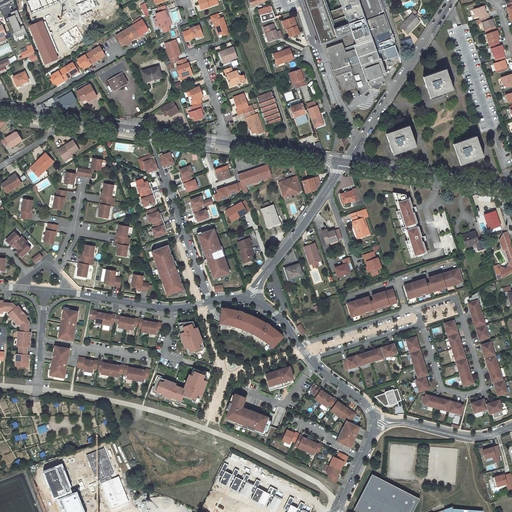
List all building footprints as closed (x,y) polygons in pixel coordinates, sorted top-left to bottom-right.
[(209,4),(218,1),(217,0),(198,0),(201,8),(210,5),(209,4)] [(273,0),(278,13),(299,8),(296,0),(273,0)] [(304,0),(320,43),(324,42),(340,36),(351,32),(356,44),(354,45),(355,48),(358,55),(369,86),(371,85),(371,87),(381,83),(380,81),(384,80),(382,76),(385,75),(383,72),(386,71),(389,74),(398,57),(383,12),(378,0),(304,0)] [(160,19),(163,27),(175,23),(172,16),(170,16),(168,9),(169,9),(167,4),(161,6),(162,11),(159,12),(161,19),(160,19)] [(275,16),(274,12),(272,6),(259,10),(260,15),(262,22),(276,18),(275,16)] [(486,13),(484,6),(474,9),(476,17),(479,16),(480,20),(489,16),(488,13),(486,13)] [(16,10),(9,12),(11,16),(6,18),(15,40),(26,36),(16,10)] [(125,18),(123,13),(119,15),(118,13),(108,17),(111,24),(125,18)] [(229,33),(223,17),(220,18),(218,13),(210,15),(213,23),(214,23),(218,35),(220,34),(221,36),(229,33)] [(402,28),(407,34),(420,21),(418,19),(415,16),(413,13),(401,26),(403,27),(402,28)] [(489,16),(480,20),(481,23),(482,23),(485,30),(495,27),(493,19),(491,20),(489,16)] [(141,17),(132,23),(133,26),(143,20),(141,17)] [(285,20),(288,29),(290,37),(300,34),(294,17),(285,20)] [(133,26),(124,31),(115,37),(121,47),(125,44),(127,43),(128,45),(131,43),(130,41),(136,38),(137,39),(144,35),(143,33),(148,30),(143,20),(133,26)] [(274,24),(264,27),(269,42),(279,39),(276,31),(274,24)] [(193,36),(201,33),(199,25),(190,27),(190,28),(182,31),(185,40),(193,37),(193,36)] [(282,30),(276,31),(279,39),(284,37),(282,30)] [(499,42),(498,39),(500,38),(497,31),(486,34),(490,45),(499,42)] [(340,36),(324,42),(326,48),(342,42),(340,36)] [(165,44),(171,64),(178,61),(180,61),(178,57),(181,56),(179,51),(178,52),(176,47),(177,46),(175,41),(165,44)] [(326,48),(342,94),(358,88),(349,61),(350,61),(349,58),(348,59),(348,58),(345,52),(342,42),(326,48)] [(495,59),(505,56),(504,53),(505,53),(502,45),(500,46),(499,42),(490,45),(491,49),(493,56),(494,56),(495,59)] [(0,45),(0,55),(12,51),(8,43),(0,45)] [(107,53),(102,45),(79,59),(84,67),(92,63),(99,59),(98,58),(107,53)] [(223,63),(237,59),(234,48),(220,53),(223,63)] [(273,54),(276,62),(284,60),(285,62),(294,59),(291,48),(273,54)] [(351,57),(358,55),(355,48),(345,52),(348,58),(351,57)] [(505,56),(495,59),(496,63),(494,64),(496,71),(498,71),(505,68),(507,68),(505,60),(506,60),(505,56)] [(193,74),(189,63),(188,63),(186,59),(180,61),(178,61),(180,66),(178,67),(181,77),(187,75),(187,76),(193,74)] [(71,75),(75,73),(75,74),(77,76),(81,74),(79,70),(74,62),(63,69),(51,76),(56,84),(64,79),(64,80),(71,76),(71,75)] [(127,70),(122,63),(100,76),(104,83),(109,81),(114,90),(121,87),(121,85),(127,81),(122,73),(127,70)] [(151,79),(152,80),(162,77),(159,67),(142,71),(145,80),(151,79)] [(233,73),(231,68),(224,70),(226,75),(227,75),(227,76),(229,77),(230,80),(229,82),(230,85),(245,80),(244,75),(240,76),(238,75),(236,71),(233,73)] [(299,87),(300,87),(301,90),(305,101),(314,98),(308,84),(307,77),(304,78),(302,69),(292,72),(295,82),(297,82),(299,87)] [(447,77),(445,69),(424,76),(427,84),(428,83),(430,90),(429,91),(432,98),(452,91),(450,83),(449,84),(446,77),(447,77)] [(25,72),(13,77),(17,86),(29,81),(25,72)] [(511,73),(501,77),(503,85),(505,85),(506,88),(511,86),(511,73)] [(90,84),(77,91),(83,101),(87,99),(87,100),(96,95),(90,84)] [(192,96),(193,101),(192,101),(194,106),(201,103),(202,103),(201,98),(203,98),(199,87),(190,91),(192,96)] [(58,99),(61,103),(69,105),(77,101),(70,89),(57,97),(59,99),(58,99)] [(257,97),(259,102),(267,127),(283,121),(274,97),(273,94),(272,91),(257,97)] [(287,102),(294,99),(291,91),(284,94),(287,102)] [(233,98),(237,110),(236,110),(238,115),(245,113),(250,111),(249,106),(247,106),(243,94),(233,98)] [(173,101),(161,109),(164,114),(167,112),(170,116),(178,111),(173,101)] [(192,112),(195,120),(204,117),(201,109),(203,108),(201,103),(194,106),(192,106),(193,111),(192,112)] [(305,113),(302,104),(291,108),(295,117),(296,116),(304,113),(305,113)] [(318,105),(308,108),(314,125),(323,122),(318,105)] [(263,131),(257,114),(254,114),(253,110),(250,111),(245,113),(246,117),(246,118),(248,125),(249,125),(250,129),(252,128),(254,132),(257,134),(263,131)] [(235,117),(232,118),(230,111),(223,114),(227,125),(237,121),(235,117)] [(410,133),(408,126),(387,133),(390,140),(391,140),(393,147),(392,147),(395,154),(415,147),(413,140),(412,140),(409,133),(410,133)] [(16,132),(5,138),(10,147),(17,143),(17,144),(22,140),(17,132),(16,132)] [(475,136),(454,143),(457,151),(458,150),(460,157),(459,158),(461,165),(482,158),(480,150),(479,151),(476,144),(477,143),(475,136)] [(64,162),(72,158),(71,156),(79,152),(73,142),(65,146),(66,148),(58,153),(64,162)] [(161,152),(158,154),(163,169),(171,166),(170,163),(173,162),(169,152),(162,155),(161,152)] [(53,162),(45,154),(37,161),(39,163),(31,170),(38,177),(53,162)] [(206,155),(211,170),(214,169),(209,154),(206,155)] [(159,171),(153,155),(149,157),(150,159),(143,162),(147,172),(150,170),(151,173),(159,171)] [(101,167),(102,160),(93,158),(91,169),(100,170),(101,167)] [(39,163),(37,161),(30,168),(31,170),(39,163)] [(248,192),(246,185),(253,183),(254,186),(258,184),(257,181),(263,180),(264,183),(267,181),(267,178),(270,177),(271,177),(267,165),(238,175),(240,182),(244,194),(246,193),(248,192)] [(181,181),(191,178),(190,174),(192,173),(190,166),(179,170),(180,174),(179,174),(181,181)] [(231,177),(227,166),(215,170),(219,182),(231,177)] [(84,176),(85,169),(78,168),(76,175),(84,176)] [(92,170),(85,169),(84,176),(91,178),(92,170)] [(75,174),(66,172),(64,183),(74,185),(75,174)] [(5,193),(20,184),(16,176),(8,181),(8,180),(0,185),(5,193)] [(320,184),(318,177),(302,182),(306,193),(317,189),(320,184)] [(192,181),(191,178),(181,181),(184,188),(185,188),(186,191),(197,187),(195,180),(192,181)] [(294,178),(279,183),(284,197),(302,191),(298,180),(295,181),(294,178)] [(142,179),(135,182),(139,194),(141,193),(142,195),(153,191),(151,184),(149,185),(148,181),(143,183),(142,179)] [(216,201),(239,193),(236,183),(213,191),(216,201)] [(114,185),(105,184),(103,196),(101,196),(101,200),(115,202),(115,198),(112,198),(114,185)] [(343,204),(356,200),(357,202),(363,200),(359,187),(353,189),(352,189),(353,190),(340,194),(343,204)] [(68,191),(57,189),(56,197),(55,196),(53,209),(63,211),(65,198),(66,199),(68,191)] [(156,198),(153,191),(142,195),(142,198),(141,198),(144,207),(155,202),(154,199),(156,198)] [(405,195),(392,194),(398,211),(396,212),(402,232),(405,232),(408,241),(405,242),(408,250),(410,249),(413,257),(427,252),(408,198),(406,199),(405,195)] [(203,203),(201,196),(190,200),(191,204),(190,204),(192,211),(202,208),(201,204),(203,203)] [(35,199),(25,199),(24,211),(26,211),(25,218),(35,218),(36,211),(34,212),(35,199)] [(115,202),(101,200),(100,204),(101,205),(99,217),(109,218),(111,206),(114,207),(115,202)] [(240,203),(224,212),(228,220),(236,215),(238,218),(246,213),(240,203)] [(264,209),(261,210),(268,227),(279,223),(272,206),(270,207),(264,209)] [(156,207),(146,211),(147,216),(150,223),(152,223),(153,225),(164,221),(161,214),(160,215),(159,212),(158,212),(156,207)] [(202,208),(192,211),(195,219),(196,218),(197,222),(208,218),(206,211),(203,211),(202,208)] [(355,227),(358,236),(360,237),(367,235),(364,228),(367,227),(364,218),(369,216),(366,209),(356,213),(358,220),(353,221),(352,223),(353,226),(355,227)] [(500,226),(495,211),(484,215),(489,230),(500,226)] [(166,228),(164,221),(153,225),(154,228),(152,229),(154,236),(166,232),(165,229),(166,228)] [(57,232),(58,225),(49,223),(47,230),(46,230),(44,242),(53,244),(55,231),(57,232)] [(127,238),(129,227),(119,225),(117,236),(116,236),(115,239),(130,242),(131,238),(127,238)] [(215,229),(199,234),(215,280),(221,277),(222,279),(227,276),(231,274),(215,229)] [(329,244),(337,241),(333,231),(327,233),(326,230),(321,231),(326,245),(329,244)] [(479,243),(475,231),(462,236),(466,248),(473,246),(474,250),(478,251),(487,248),(484,242),(482,243),(479,243)] [(21,237),(16,232),(6,240),(11,246),(13,244),(16,247),(24,239),(22,236),(21,237)] [(511,244),(508,232),(503,234),(500,241),(503,250),(505,250),(508,249),(511,261),(511,265),(510,266),(503,269),(501,274),(496,277),(497,281),(511,272),(511,244)] [(238,242),(241,251),(240,251),(243,260),(250,257),(253,256),(250,248),(252,247),(250,242),(252,241),(250,238),(238,242)] [(24,239),(16,247),(18,249),(16,251),(21,257),(31,248),(26,243),(27,242),(24,239)] [(130,242),(115,239),(115,243),(118,244),(117,254),(126,256),(128,246),(129,246),(130,242)] [(79,255),(78,259),(93,261),(94,257),(92,257),(94,245),(85,243),(82,255),(79,255)] [(321,263),(315,244),(305,248),(307,256),(308,255),(312,266),(314,271),(319,269),(317,264),(321,263)] [(185,291),(168,245),(152,251),(169,296),(171,295),(178,295),(177,293),(185,291)] [(42,257),(39,253),(31,259),(34,263),(42,257)] [(383,269),(379,259),(377,259),(375,253),(365,256),(367,263),(368,263),(370,268),(372,273),(377,271),(383,269)] [(342,264),(332,267),(336,278),(350,273),(349,270),(352,269),(349,257),(341,260),(342,264)] [(93,261),(78,259),(77,262),(79,263),(77,275),(86,277),(89,264),(92,265),(93,261)] [(302,275),(299,264),(285,269),(289,280),(302,275)] [(498,267),(493,268),(496,277),(501,274),(503,269),(498,267)] [(116,271),(106,270),(104,282),(113,284),(113,286),(120,287),(121,279),(115,277),(116,271)] [(430,283),(433,292),(445,288),(445,287),(462,282),(458,271),(454,272),(453,270),(441,274),(428,278),(430,283)] [(142,277),(133,275),(131,287),(140,289),(140,291),(147,293),(148,283),(142,282),(142,277)] [(340,286),(348,283),(346,278),(339,280),(340,286)] [(404,288),(408,299),(416,297),(429,293),(426,284),(425,279),(412,283),(412,284),(409,284),(409,286),(404,288)] [(511,306),(511,305),(511,290),(511,291),(510,287),(502,289),(503,293),(507,292),(511,306)] [(373,301),(376,310),(389,306),(389,305),(397,302),(393,291),(389,292),(388,291),(385,292),(372,296),(373,301)] [(348,305),(351,317),(359,314),(360,315),(373,311),(370,302),(368,297),(355,301),(352,302),(352,304),(348,305)] [(477,300),(468,303),(470,311),(472,311),(473,315),(481,312),(477,300)] [(13,304),(4,302),(4,312),(10,313),(17,307),(13,304)] [(19,306),(17,307),(10,313),(9,314),(18,326),(19,325),(20,325),(27,319),(28,318),(19,306)] [(226,309),(222,308),(221,318),(222,318),(221,324),(229,325),(237,327),(241,328),(245,330),(250,332),(255,334),(260,337),(266,342),(272,347),(276,343),(283,336),(277,331),(276,330),(273,328),(269,325),(264,322),(259,319),(255,317),(249,315),(247,314),(246,314),(245,313),(240,312),(236,311),(230,309),(226,309)] [(78,311),(65,309),(63,320),(61,320),(58,338),(73,341),(78,311)] [(97,311),(94,311),(92,319),(95,320),(95,323),(102,325),(104,314),(97,312),(97,311)] [(475,327),(485,324),(481,312),(473,315),(474,318),(473,319),(475,327)] [(111,315),(104,314),(102,325),(109,326),(110,322),(114,323),(115,314),(112,314),(111,315)] [(120,315),(116,315),(115,323),(119,323),(118,327),(125,328),(127,317),(120,316),(120,315)] [(135,318),(127,317),(125,328),(133,329),(133,325),(137,326),(138,317),(135,317),(135,318)] [(144,318),(140,318),(139,326),(142,327),(142,330),(149,331),(151,321),(144,319),(144,318)] [(29,323),(27,319),(20,325),(19,325),(20,326),(19,333),(28,333),(29,333),(29,323)] [(158,322),(151,321),(149,331),(156,332),(157,329),(160,329),(162,321),(158,320),(158,322)] [(448,335),(456,333),(455,329),(456,329),(453,320),(444,323),(448,335)] [(193,321),(184,322),(184,324),(179,326),(181,333),(180,333),(181,337),(182,337),(185,343),(183,344),(185,348),(186,347),(189,354),(203,349),(202,346),(200,342),(202,342),(200,338),(199,338),(197,331),(198,331),(197,327),(195,328),(193,321)] [(305,333),(300,325),(296,327),(301,335),(305,333)] [(489,338),(485,326),(476,329),(478,337),(480,337),(481,340),(489,338)] [(19,333),(17,332),(16,347),(18,347),(27,348),(29,348),(30,333),(29,333),(28,333),(19,333)] [(448,337),(452,349),(460,346),(459,343),(460,342),(458,334),(448,337)] [(416,337),(406,340),(410,352),(418,349),(417,345),(419,345),(416,337)] [(485,357),(494,354),(490,342),(482,345),(483,348),(482,349),(485,357)] [(69,349),(55,346),(51,369),(52,369),(51,375),(64,378),(66,369),(69,349)] [(390,346),(382,349),(385,359),(397,355),(394,346),(391,348),(390,346)] [(456,362),(466,359),(463,349),(461,350),(460,346),(452,349),(456,362)] [(369,355),(372,363),(384,359),(381,350),(372,352),(373,353),(369,355)] [(420,350),(411,353),(414,365),(423,362),(422,359),(423,359),(420,350)] [(29,368),(29,355),(27,355),(18,354),(15,354),(15,367),(29,368)] [(365,354),(357,357),(360,367),(372,363),(369,355),(365,356),(365,354)] [(495,355),(485,358),(488,368),(489,368),(490,370),(498,367),(495,355)] [(86,359),(86,358),(78,357),(76,368),(84,369),(86,359)] [(358,367),(355,358),(347,360),(347,361),(344,363),(346,371),(358,367)] [(94,360),(86,359),(84,369),(84,371),(92,372),(93,369),(96,369),(98,360),(94,360)] [(460,374),(468,372),(467,368),(468,368),(466,359),(456,362),(460,374)] [(103,361),(99,360),(98,370),(101,370),(101,374),(109,376),(112,363),(103,362),(103,361)] [(424,366),(423,362),(414,365),(418,377),(428,374),(425,366),(424,366)] [(120,364),(112,363),(109,376),(118,377),(119,373),(122,374),(124,364),(120,364)] [(129,365),(125,365),(124,374),(127,375),(127,379),(135,380),(136,377),(137,368),(129,366),(129,365)] [(294,379),(290,366),(266,373),(270,386),(273,385),(274,387),(291,382),(291,380),(294,379)] [(492,382),(502,379),(498,367),(490,370),(491,374),(490,374),(492,382)] [(146,369),(137,368),(136,377),(135,380),(143,382),(144,378),(148,379),(150,370),(146,369)] [(206,373),(193,369),(191,376),(189,375),(188,379),(189,379),(187,386),(185,385),(184,389),(185,390),(183,397),(196,401),(197,398),(199,399),(200,395),(203,396),(204,393),(203,392),(205,385),(207,386),(208,382),(205,381),(207,377),(205,377),(206,373)] [(468,372),(460,374),(464,386),(473,383),(470,375),(469,375),(468,372)] [(424,381),(423,377),(414,380),(418,392),(428,389),(425,380),(424,381)] [(183,397),(185,390),(184,389),(175,386),(168,383),(169,382),(161,379),(161,380),(157,379),(152,392),(156,394),(155,395),(162,398),(163,396),(170,399),(169,400),(176,403),(177,402),(180,403),(183,397)] [(504,380),(496,383),(497,387),(496,387),(498,395),(508,392),(504,380)] [(321,403),(328,394),(322,390),(323,389),(319,387),(314,393),(317,396),(315,399),(321,403)] [(397,389),(377,395),(381,408),(401,402),(397,389)] [(266,434),(272,418),(242,406),(246,396),(235,392),(232,402),(230,401),(227,408),(229,409),(225,418),(247,427),(247,428),(255,431),(256,430),(266,434)] [(332,406),(337,399),(334,397),(334,398),(328,394),(321,403),(327,408),(330,405),(332,406)] [(434,398),(425,395),(423,405),(435,408),(437,400),(434,399),(434,398)] [(440,401),(437,400),(435,408),(447,412),(449,402),(440,400),(440,401)] [(343,404),(339,401),(332,411),(341,417),(348,408),(343,405),(343,404)] [(487,411),(484,401),(471,405),(475,415),(487,411)] [(499,401),(487,405),(490,415),(502,411),(499,401)] [(460,405),(451,402),(449,412),(460,415),(463,407),(459,406),(460,405)] [(357,415),(348,408),(341,417),(347,422),(343,432),(344,432),(342,436),(341,435),(340,437),(341,437),(338,442),(352,449),(361,428),(353,424),(357,415)] [(44,424),(36,427),(39,434),(47,431),(44,424)] [(283,440),(291,444),(292,441),(295,442),(299,433),(296,432),(296,433),(292,432),(288,429),(283,440)] [(306,451),(311,441),(304,437),(305,436),(301,434),(295,446),(306,451)] [(315,443),(311,441),(306,451),(314,455),(315,452),(319,454),(323,445),(320,443),(319,445),(315,443)] [(487,463),(500,461),(497,446),(480,450),(483,460),(486,459),(487,463)] [(115,473),(105,448),(86,455),(97,481),(115,473)] [(12,454),(4,455),(5,463),(13,462),(12,454)] [(334,457),(331,465),(342,471),(346,463),(347,464),(349,460),(347,460),(339,455),(337,458),(334,457)] [(228,465),(224,463),(218,475),(222,477),(225,471),(228,465)] [(62,464),(43,471),(53,500),(58,498),(73,493),(62,464)] [(342,471),(331,465),(327,472),(330,474),(328,479),(337,484),(339,478),(338,478),(342,471)] [(239,470),(235,468),(232,475),(229,480),(233,482),(236,477),(239,470)] [(232,475),(225,471),(222,477),(220,483),(226,486),(229,480),(232,475)] [(511,479),(511,473),(492,477),(494,488),(505,486),(506,490),(511,488),(511,479)] [(250,476),(246,474),(243,480),(240,486),(244,488),(247,482),(250,476)] [(412,511),(419,498),(372,474),(353,509),(358,511),(412,511)] [(129,501),(119,476),(102,483),(112,508),(129,501)] [(243,480),(236,477),(233,482),(230,488),(237,491),(240,486),(243,480)] [(261,481),(256,479),(254,485),(251,491),(255,493),(258,488),(261,481)] [(254,485),(247,482),(244,488),(241,494),(247,497),(251,491),(254,485)] [(271,494),(258,488),(255,493),(252,500),(265,506),(268,500),(271,494)] [(277,490),(274,488),(271,494),(268,500),(271,502),(274,496),(277,490)] [(73,493),(58,498),(63,511),(85,511),(78,491),(73,493)] [(275,511),(282,500),(274,496),(271,502),(268,508),(275,511)] [(294,499),(290,497),(284,509),(288,511),(291,505),(294,499)] [(304,504),(300,502),(297,508),(295,511),(300,511),(301,510),(304,504)]
